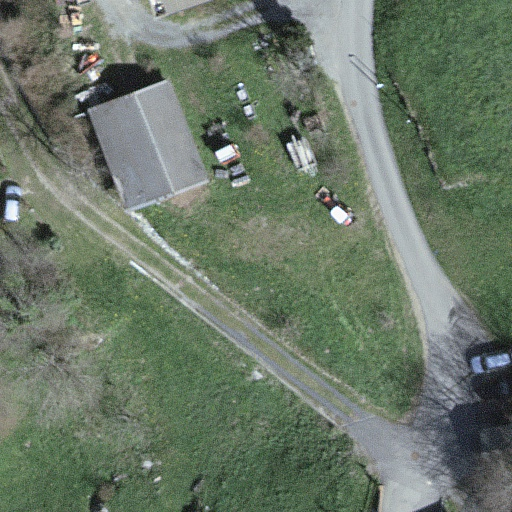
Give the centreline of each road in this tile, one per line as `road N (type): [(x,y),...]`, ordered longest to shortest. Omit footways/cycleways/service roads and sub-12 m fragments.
road 1 (track): [(415,471),(65,200),(0,88)]
road 2 (residential): [(404,511),(444,408),(448,356),(372,133),(359,0)]
road 3 (track): [(118,0),(159,34),(236,17)]
